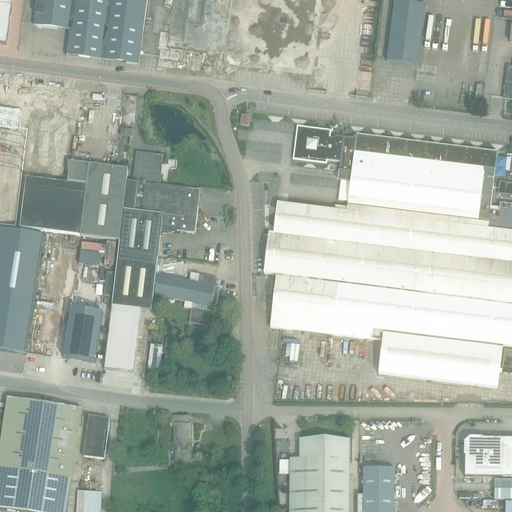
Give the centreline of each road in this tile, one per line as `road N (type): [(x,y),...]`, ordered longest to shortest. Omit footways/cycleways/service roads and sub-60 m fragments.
road 1 (tertiary): [(246,413),(242,193),(222,102)]
road 2 (unclassified): [(511,128),(246,94),(222,102)]
road 3 (unclassified): [(246,413),(0,383)]
road 4 (tertiary): [(222,102),(196,88),(0,62)]
road 5 (unclassified): [(246,413),(443,412)]
